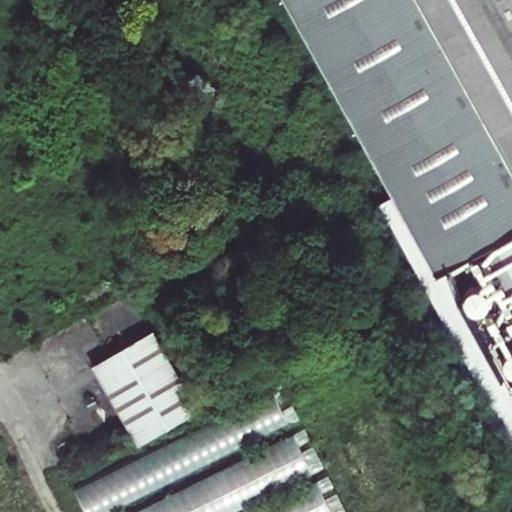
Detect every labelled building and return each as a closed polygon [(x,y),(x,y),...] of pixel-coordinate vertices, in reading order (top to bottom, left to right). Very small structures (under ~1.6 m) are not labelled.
[(511,0),(281,0),(391,199),(434,277),(482,251),(511,305),(511,0)] [(379,204),(511,446),(511,404),(434,277),(391,199),(379,204)] [(151,330),(91,365),(137,446),(198,410),(151,330)] [(281,395),(79,483),(92,511),(95,511),(294,426),(281,395)] [(92,399),(84,403),(91,415),(99,410),(92,399)] [(301,438),(128,511),(233,511),(331,470),(319,444),(306,450),(301,438)] [(350,511),(336,480),(262,511),(350,511)]
